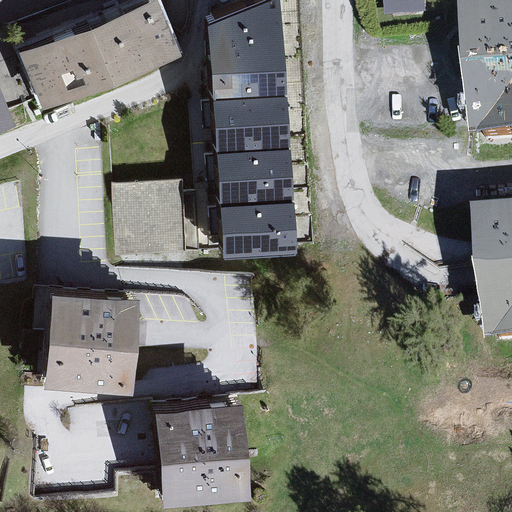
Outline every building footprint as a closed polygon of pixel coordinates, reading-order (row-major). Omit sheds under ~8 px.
[(155,0),(119,0),(11,42),(34,101),(174,46),(155,0)] [(296,0),(226,0),(199,9),(215,254),(311,248),(296,0)] [(426,0),(385,0),(387,20),(428,17),(426,0)] [(511,12),(467,16),(477,148),(511,145),(511,12)] [(182,177),(108,181),(113,261),(186,257),(182,177)] [(511,215),(480,218),(490,348),(511,346),(511,215)] [(38,381),(125,385),(127,335),(130,287),(42,283),(38,381)] [(235,392),(146,401),(152,464),(156,502),(245,493),(235,392)]
